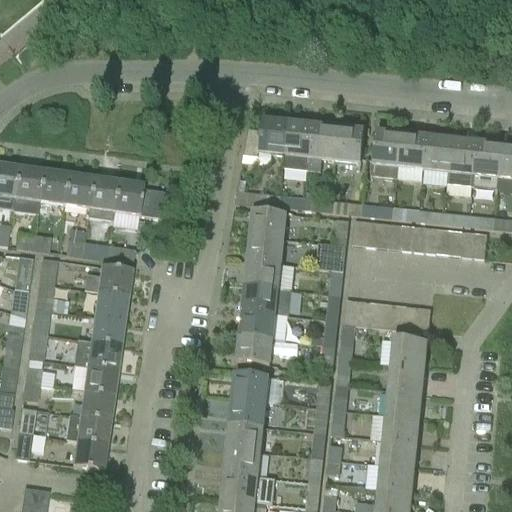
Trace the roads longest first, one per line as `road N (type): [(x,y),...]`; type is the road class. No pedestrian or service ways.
road 1 (residential): [(240,71),(201,283),(153,349),(125,511)]
road 2 (residential): [(240,71),(511,100)]
road 3 (residential): [(0,106),(59,75),(240,71)]
road 4 (residential): [(511,283),(466,347),(450,511)]
